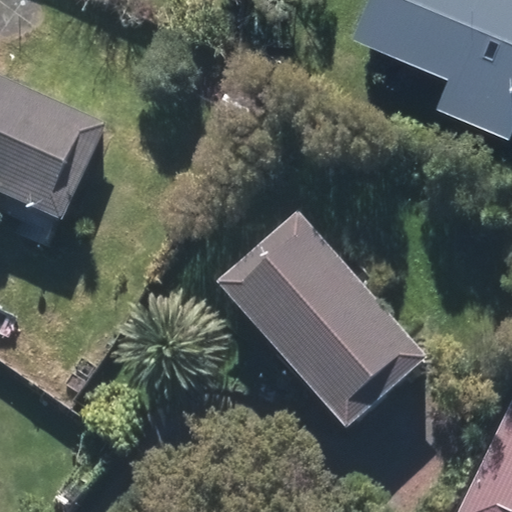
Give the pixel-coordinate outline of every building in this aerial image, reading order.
[(453,88),(511,110),(511,0),(384,0),(377,18),(467,52),(453,88)] [(215,54),(188,95),(240,128),(266,87),(215,54)] [(0,65),(0,176),(64,208),(109,119),(0,65)] [(317,219),(244,286),(357,408),(431,341),(317,219)] [(511,511),(511,403),(465,511),(511,511)] [(468,444),(409,442),(407,485),(467,487),(468,444)]
